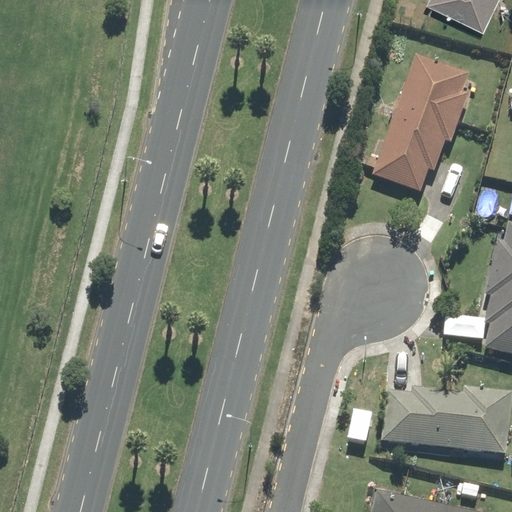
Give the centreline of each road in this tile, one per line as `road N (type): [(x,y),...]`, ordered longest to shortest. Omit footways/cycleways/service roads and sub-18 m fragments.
road 1 (primary): [(327,0),(199,511)]
road 2 (primary): [(82,511),(209,0)]
road 3 (residential): [(382,277),(338,323),(288,511)]
